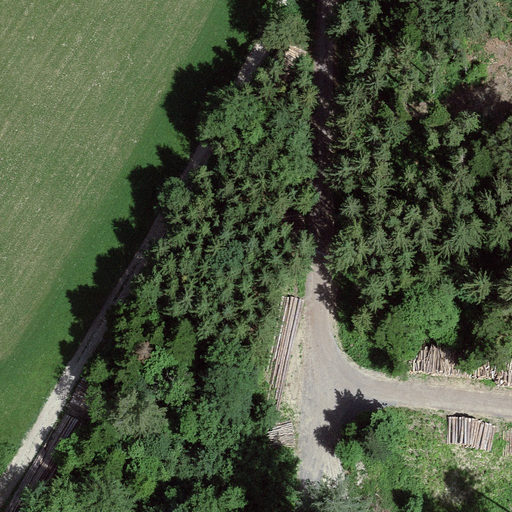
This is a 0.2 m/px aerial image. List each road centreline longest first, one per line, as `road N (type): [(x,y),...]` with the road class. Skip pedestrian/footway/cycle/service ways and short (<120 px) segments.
road 1 (track): [(272,0),(185,177),(0,487)]
road 2 (track): [(321,0),(331,57),(335,271),(320,379)]
road 3 (track): [(320,379),(511,405)]
